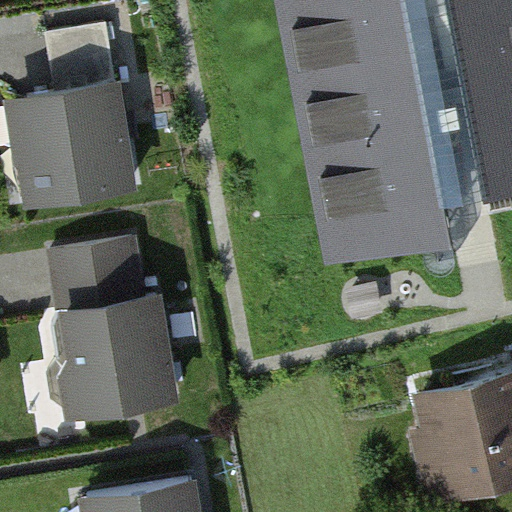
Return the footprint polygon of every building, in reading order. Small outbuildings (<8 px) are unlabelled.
[(450,231),(407,0),(282,0),(330,253),(450,231)] [(511,0),(450,0),(483,173),(511,167),(511,0)] [(145,64),(37,80),(55,203),(163,188),(145,64)] [(88,247),(115,415),(220,399),(203,291),(171,295),(161,235),(88,247)] [(511,378),(445,393),(469,506),(511,496),(511,378)] [(246,511),(241,480),(136,497),(138,511),(246,511)]
